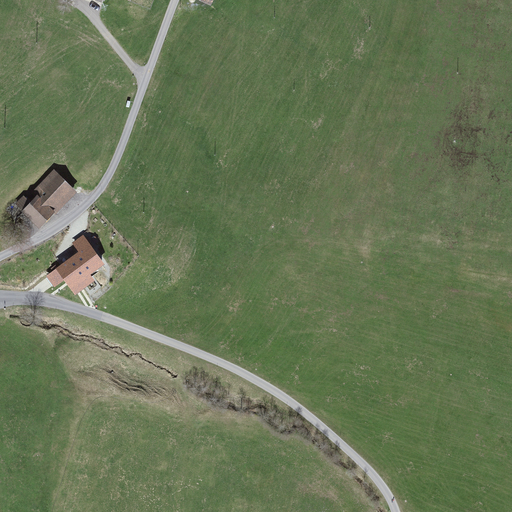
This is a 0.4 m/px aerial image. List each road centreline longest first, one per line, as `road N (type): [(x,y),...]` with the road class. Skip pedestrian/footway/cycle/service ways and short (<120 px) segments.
road 1 (unclassified): [(0,296),(73,307),(194,349),(282,396),(370,474),(389,511)]
road 2 (unclassified): [(175,0),(111,174),(59,230),(0,258)]
